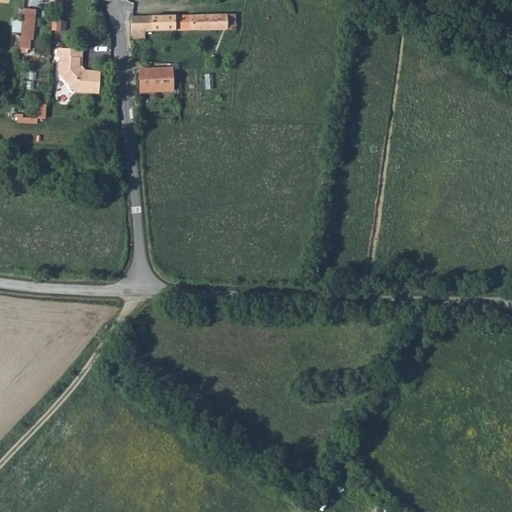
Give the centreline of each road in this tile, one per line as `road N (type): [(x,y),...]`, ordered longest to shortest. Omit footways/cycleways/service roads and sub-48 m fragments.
road 1 (unclassified): [(511,304),(141,292)]
road 2 (residential): [(141,292),(122,41),(109,0)]
road 3 (track): [(0,467),(141,292)]
road 4 (unclassified): [(141,292),(0,283)]
road 5 (track): [(233,0),(114,11)]
